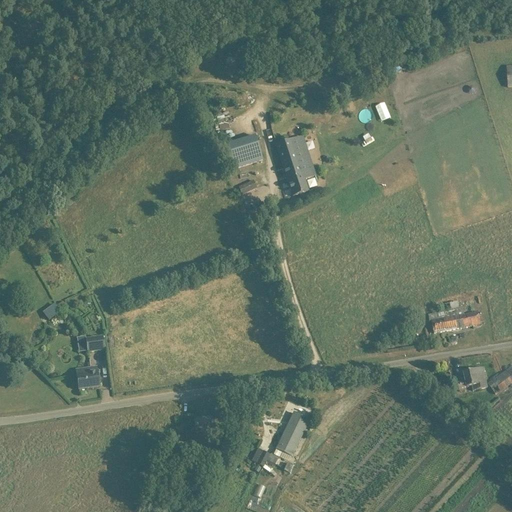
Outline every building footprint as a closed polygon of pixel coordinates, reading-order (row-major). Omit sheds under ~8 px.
[(386,78),(409,68),(407,63),(384,74),(386,78)] [(372,113),(362,110),(359,119),(370,122),(372,113)] [(224,146),(232,170),(262,161),(255,136),(224,146)] [(276,146),(293,197),(308,192),(304,180),(315,176),(311,165),(307,166),(298,138),(276,146)] [(253,181),(239,188),(242,195),(256,188),(253,181)] [(62,302),(55,306),(43,314),(48,320),(60,312),(66,309),(62,302)] [(481,325),(479,313),(465,316),(463,308),(460,309),(460,307),(459,302),(443,306),(444,313),(438,314),(428,316),(430,322),(432,322),(434,334),(481,325)] [(102,337),(86,339),(88,352),(104,350),(102,337)] [(511,383),(511,367),(488,384),(496,395),(511,383)] [(77,375),(78,390),(99,387),(97,368),(85,369),(85,374),(77,375)] [(466,381),(457,383),(460,391),(473,387),(474,391),(487,388),(483,368),(464,373),(466,381)] [(309,421),(294,413),(276,450),(291,457),(309,421)] [(194,421),(195,432),(186,434),(188,444),(203,442),(201,434),(214,432),(220,431),(219,425),(212,426),(211,419),(194,421)] [(182,444),(175,444),(177,459),(184,458),(182,444)] [(266,463),(275,467),(279,458),(258,449),(252,462),(264,468),(266,463)] [(290,473),(293,466),(287,464),(283,470),(290,473)] [(254,494),(262,496),(265,487),(257,484),(254,494)]
